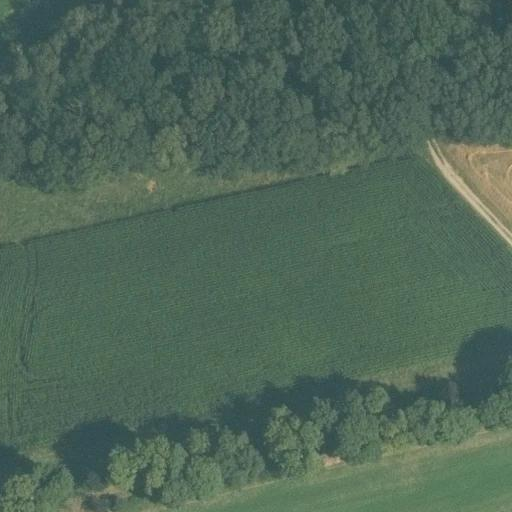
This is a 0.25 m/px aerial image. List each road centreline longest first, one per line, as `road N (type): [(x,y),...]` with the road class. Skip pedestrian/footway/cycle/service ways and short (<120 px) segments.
road 1 (track): [(511,404),(83,511)]
road 2 (track): [(511,241),(378,88)]
